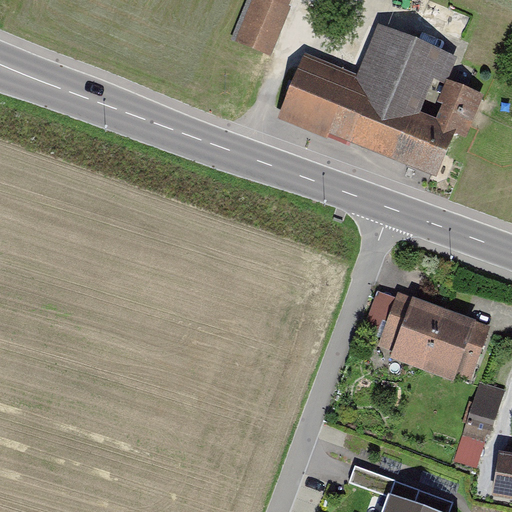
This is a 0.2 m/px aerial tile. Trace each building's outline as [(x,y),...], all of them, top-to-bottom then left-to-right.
[(244,0),(231,32),(272,49),(292,0),(244,0)] [(305,56),(284,113),(447,175),(479,91),(453,81),(435,128),(427,125),(452,59),(379,31),(362,78),(305,56)] [(491,325),(402,292),(381,347),(470,380),(491,325)] [(489,429),(502,395),(473,384),(460,418),(489,429)] [(464,431),(458,461),(482,466),(488,435),(464,431)] [(498,496),(511,497),(511,451),(505,451),(498,496)] [(439,511),(390,494),(383,511),(439,511)]
